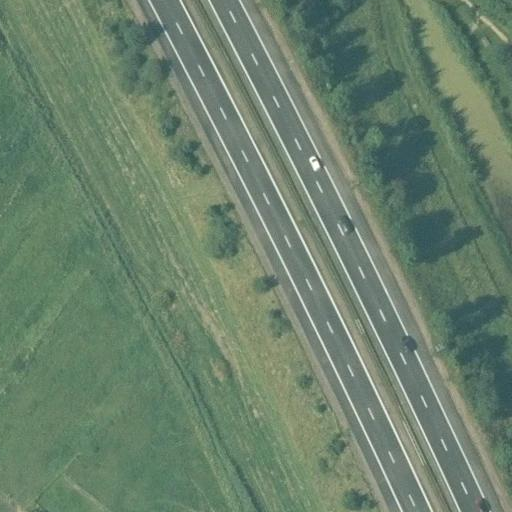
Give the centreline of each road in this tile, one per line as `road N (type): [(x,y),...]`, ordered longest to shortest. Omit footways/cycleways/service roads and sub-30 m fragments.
road 1 (trunk): [(477,511),(221,0)]
road 2 (trunk): [(162,0),(278,217),(416,511)]
road 3 (track): [(381,0),(392,61),(511,309)]
